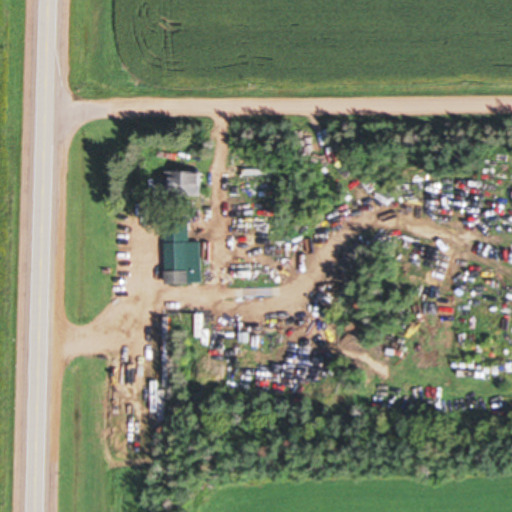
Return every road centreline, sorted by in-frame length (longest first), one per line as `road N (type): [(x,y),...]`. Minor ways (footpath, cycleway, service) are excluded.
road 1 (primary): [(41,511),(54,0)]
road 2 (residential): [(52,111),(511,106)]
